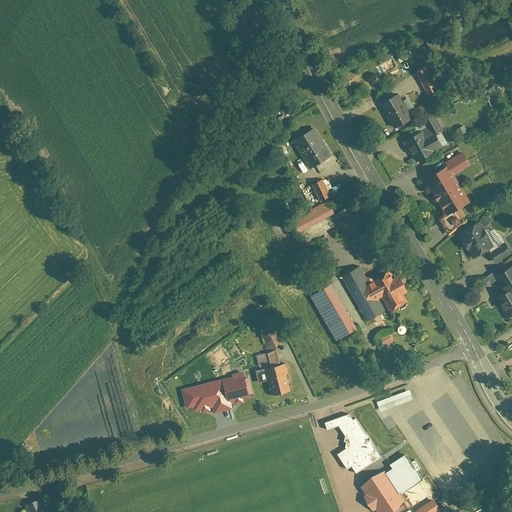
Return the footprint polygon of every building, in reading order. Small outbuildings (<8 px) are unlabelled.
[(413,71),(427,94),(439,88),(425,64),(413,71)] [(394,128),(413,117),(398,91),(379,103),(394,128)] [(427,126),(431,133),(443,126),(434,110),(422,117),(427,126)] [(463,125),(455,128),(458,137),(466,134),(463,125)] [(291,139),(308,168),(330,155),(313,126),(291,139)] [(403,140),(415,161),(439,146),(431,133),(427,126),(403,140)] [(446,164),(451,173),(469,162),(462,150),(444,161),(446,164)] [(423,178),(445,213),(467,200),(451,173),(446,164),(423,178)] [(310,184),(319,201),(331,194),(321,178),(310,184)] [(289,221),(296,233),(333,212),(326,200),(289,221)] [(352,204),(334,214),(360,261),(378,251),(352,204)] [(472,257),(492,244),(478,220),(457,233),(472,257)] [(487,252),(493,262),(510,252),(504,242),(487,252)] [(495,296),(508,317),(511,314),(511,264),(493,275),(502,291),(495,296)] [(340,276),(367,319),(385,309),(377,296),(367,280),(358,265),(340,276)] [(387,268),(367,280),(377,296),(379,294),(389,310),(405,299),(401,293),(406,290),(397,274),(392,277),(387,268)] [(356,327),(330,283),(308,296),(335,340),(356,327)] [(378,338),(383,346),(393,340),(388,332),(378,338)] [(275,350),(254,355),(258,369),(253,370),(255,382),(265,380),(268,396),(289,391),(283,363),(278,364),(275,350)] [(249,397),(243,375),(192,389),(193,394),(186,396),(189,409),(197,407),(198,410),(213,406),(215,412),(230,408),(229,402),(249,397)] [(408,389),(375,402),(378,412),(412,399),(408,389)] [(337,453),(357,474),(385,457),(356,413),(325,422),(329,431),(342,426),(349,446),(337,453)] [(384,472),(362,486),(368,495),(365,497),(374,509),(377,507),(379,511),(385,511),(403,500),(400,495),(423,480),(417,471),(421,468),(416,461),(411,464),(406,455),(391,465),(393,468),(385,473),(384,472)] [(437,511),(440,510),(433,501),(418,511),(437,511)]
